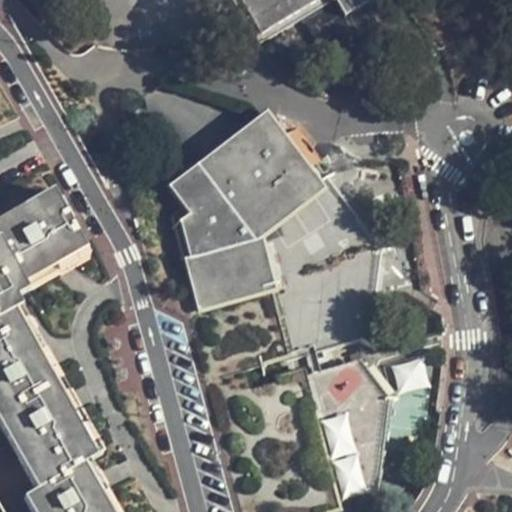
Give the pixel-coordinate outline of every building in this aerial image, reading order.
[(373,0),(243,0),(263,33),(320,0),(333,0),(338,5),(346,17),(373,0)] [(276,114),(205,165),(208,169),(226,158),(234,152),(266,129),(278,144),(281,147),(292,137),(276,114)] [(182,223),(223,378),(228,377),(234,376),(239,373),(248,371),(252,370),(264,367),(263,358),(278,353),(287,350),(256,245),(269,237),(285,225),(301,213),(319,200),(329,193),(315,171),(303,153),(292,137),(281,147),(278,144),(266,129),(234,152),(226,158),(208,169),(205,165),(174,188),(193,214),(188,219),(182,223)] [(304,129),(292,137),(303,153),(315,171),(327,162),(304,129)] [(269,237),(256,245),(287,350),(289,359),(363,340),(366,320),(368,296),(374,263),(336,205),(329,193),(319,200),(301,213),(285,225),(269,237)] [(0,421),(39,491),(26,500),(32,511),(110,511),(86,469),(85,466),(96,458),(15,312),(22,308),(18,298),(29,291),(27,284),(87,250),(54,194),(0,223),(0,239),(0,240),(0,421)] [(354,363),(303,377),(337,505),(373,495),(387,406),(354,363)] [(253,390),(248,371),(239,373),(234,376),(228,377),(223,378),(258,511),(312,511),(337,505),(303,377),(253,390)]
